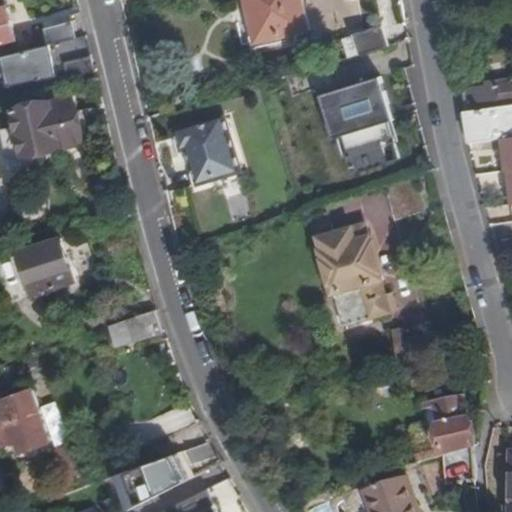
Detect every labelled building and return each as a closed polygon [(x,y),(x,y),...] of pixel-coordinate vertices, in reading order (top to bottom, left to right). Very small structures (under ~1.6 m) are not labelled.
[(247,0),(257,43),(310,31),(301,0),(247,0)] [(8,9),(0,10),(0,42),(15,39),(8,9)] [(51,44),(52,44),(77,38),(73,21),(46,28),(51,44)] [(356,38),(362,55),(390,47),(384,29),(356,38)] [(60,75),(52,44),(51,44),(5,56),(13,87),(60,75)] [(71,78),(94,72),(91,59),(68,66),(71,78)] [(381,77),(310,98),(322,142),(330,140),(341,176),(385,163),(379,143),(393,139),(384,107),(390,105),(381,77)] [(511,83),(469,90),(472,112),(511,105),(511,83)] [(19,128),(2,131),(8,158),(82,142),(73,98),(16,110),(19,128)] [(504,143),(511,141),(511,105),(472,112),(463,113),(470,148),(504,143)] [(243,174),(225,115),(176,129),(182,150),(176,153),(182,173),(193,169),(199,186),(243,174)] [(369,223),(318,236),(334,297),(336,295),(344,325),(392,312),(383,282),(385,282),(369,223)] [(61,239),(21,252),(35,296),(76,283),(61,239)] [(157,311),(112,325),(119,346),(163,333),(161,323),(157,311)] [(406,362),(397,334),(386,337),(395,366),(406,362)] [(33,391),(0,401),(0,402),(9,426),(0,428),(0,432),(4,445),(18,441),(21,451),(50,442),(33,391)] [(438,428),(443,448),(444,456),(448,455),(474,446),(469,420),(467,421),(462,400),(424,409),(430,430),(438,428)] [(150,421),(159,438),(193,420),(185,404),(150,421)] [(444,456),(443,448),(416,455),(419,463),(444,456)] [(177,452),(123,464),(144,501),(192,477),(177,452)] [(364,494),(370,511),(418,511),(407,479),(364,494)] [(218,511),(209,488),(180,503),(183,511),(218,511)]
